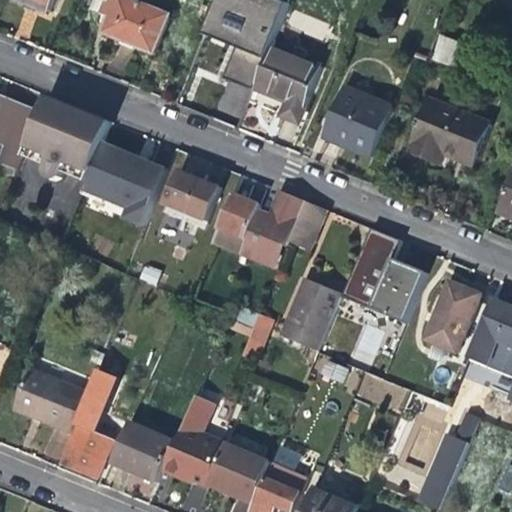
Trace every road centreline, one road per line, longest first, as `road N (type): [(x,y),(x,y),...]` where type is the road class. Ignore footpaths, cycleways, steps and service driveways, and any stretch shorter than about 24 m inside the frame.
road 1 (residential): [(511,259),(0,50)]
road 2 (residential): [(0,463),(119,511)]
